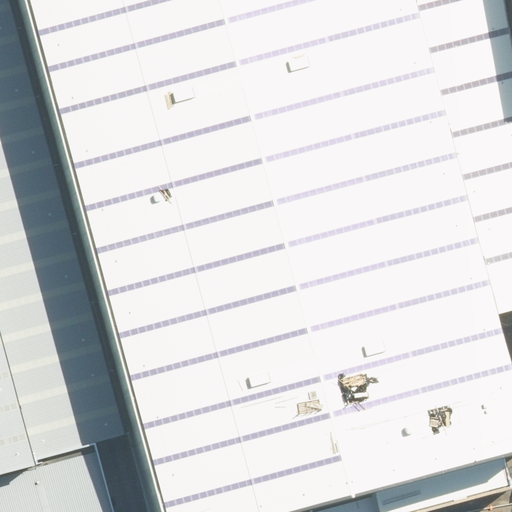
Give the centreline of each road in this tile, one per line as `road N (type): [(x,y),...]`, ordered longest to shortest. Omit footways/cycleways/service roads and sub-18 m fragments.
road 1 (unknown): [(0,83),(123,511)]
road 2 (unknown): [(511,247),(476,211),(300,130),(268,81),(244,0)]
